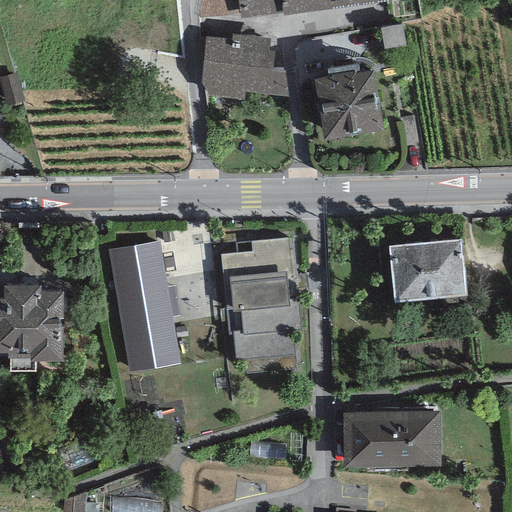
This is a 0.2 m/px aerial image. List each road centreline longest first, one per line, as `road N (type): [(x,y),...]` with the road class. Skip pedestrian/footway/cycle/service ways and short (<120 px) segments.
road 1 (residential): [(315,194),(318,479),(303,495),(232,511)]
road 2 (secondary): [(0,197),(203,194)]
road 3 (secondary): [(315,194),(511,188)]
road 4 (residential): [(189,0),(203,194)]
road 5 (unknown): [(189,18),(206,30),(357,12)]
